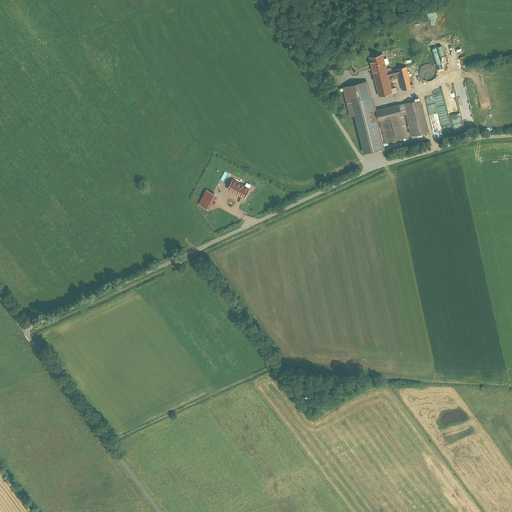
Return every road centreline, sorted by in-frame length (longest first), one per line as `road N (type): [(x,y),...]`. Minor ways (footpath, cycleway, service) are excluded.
road 1 (unclassified): [(23,330),(367,171)]
road 2 (unclassified): [(23,330),(158,511)]
road 3 (unclassified): [(261,0),(367,171)]
road 4 (unclassified): [(367,171),(447,145),(511,136)]
